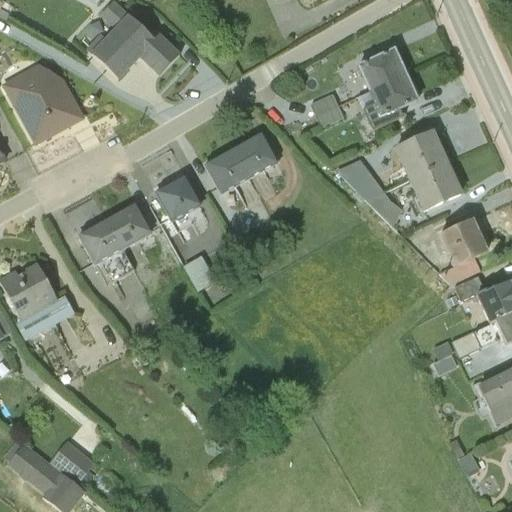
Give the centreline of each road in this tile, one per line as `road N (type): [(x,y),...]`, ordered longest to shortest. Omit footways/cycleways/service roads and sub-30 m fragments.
road 1 (residential): [(0,215),(126,155),(394,0)]
road 2 (secondary): [(454,0),(511,124)]
